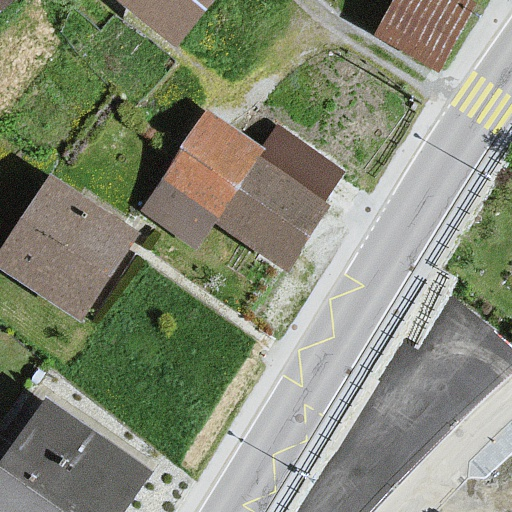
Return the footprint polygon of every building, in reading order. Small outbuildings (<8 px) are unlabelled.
[(100,0),(157,48),(197,0),(100,0)] [(461,0),(383,0),(361,37),(420,74),(463,1),(461,0)] [(191,106),(119,209),(183,253),(202,227),(270,274),(322,200),(306,188),(322,165),(264,124),(249,146),(191,106)] [(0,224),(0,279),(61,324),(128,233),(42,169),(0,224)] [(24,396),(0,428),(0,511),(111,511),(136,479),(24,396)]
